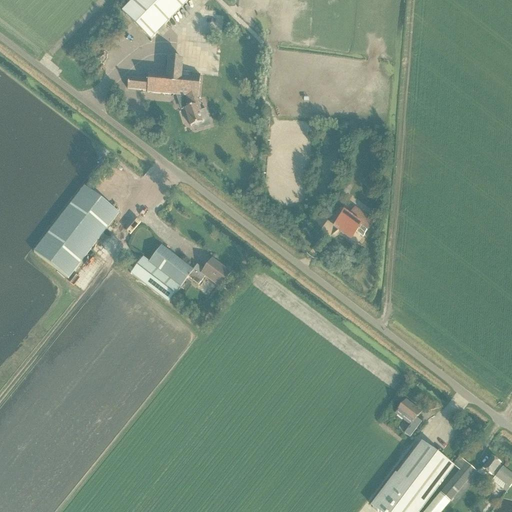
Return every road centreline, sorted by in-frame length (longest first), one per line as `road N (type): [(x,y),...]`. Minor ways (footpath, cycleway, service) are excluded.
road 1 (unclassified): [(511,429),(0,39)]
road 2 (track): [(168,166),(0,399)]
